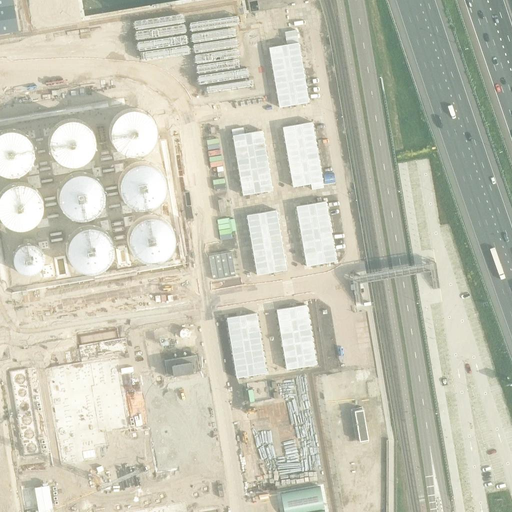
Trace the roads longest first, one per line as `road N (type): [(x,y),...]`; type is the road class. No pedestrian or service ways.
road 1 (unclassified): [(440,511),(356,0)]
road 2 (motorway): [(419,0),(511,275)]
road 3 (unknown): [(275,295),(300,453),(337,451)]
road 4 (unknown): [(12,499),(115,484),(112,416)]
